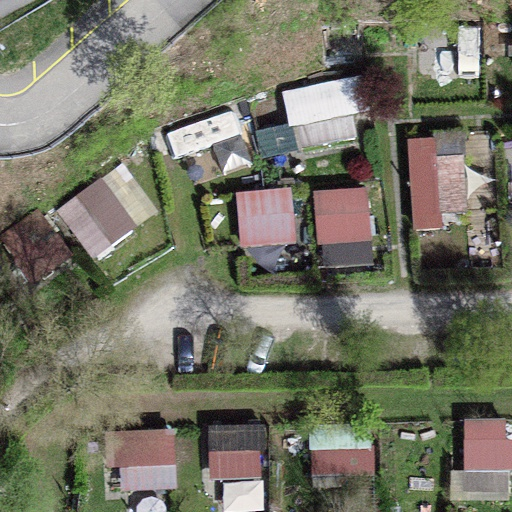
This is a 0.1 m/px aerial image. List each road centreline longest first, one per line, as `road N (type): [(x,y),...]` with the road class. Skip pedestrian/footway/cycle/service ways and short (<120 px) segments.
road 1 (track): [(511,313),(277,327),(172,311),(116,322),(67,354),(0,417)]
road 2 (residential): [(0,119),(19,122),(63,102),(177,0)]
